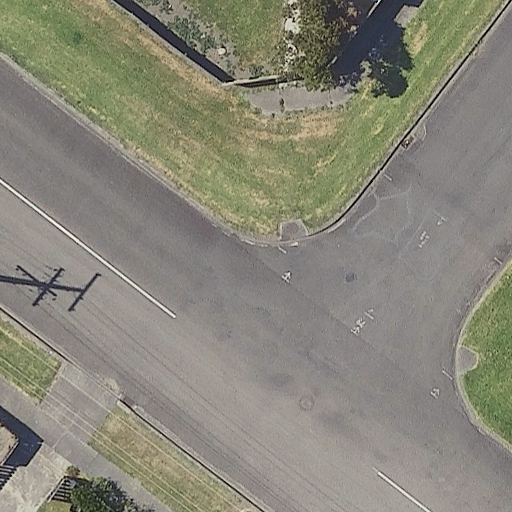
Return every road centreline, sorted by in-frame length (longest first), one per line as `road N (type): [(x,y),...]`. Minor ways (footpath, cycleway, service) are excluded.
road 1 (residential): [(0,177),(303,410)]
road 2 (residential): [(511,137),(303,410)]
road 3 (residential): [(303,410),(434,511)]
